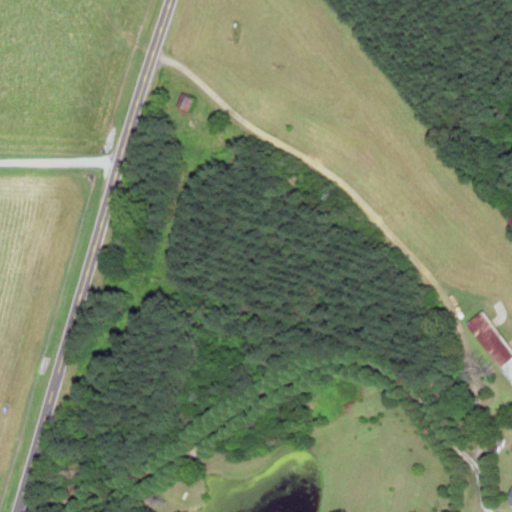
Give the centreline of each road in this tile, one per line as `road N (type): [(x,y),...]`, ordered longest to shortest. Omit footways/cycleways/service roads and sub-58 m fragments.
road 1 (residential): [(152,56),(182,66),(238,117),(317,164),(436,280),(480,385),(481,473),(418,391),(384,368),(351,360),(299,379),(151,481),(79,503),(20,509)]
road 2 (tertiary): [(19,511),(170,0)]
road 3 (residential): [(121,164),(0,162)]
